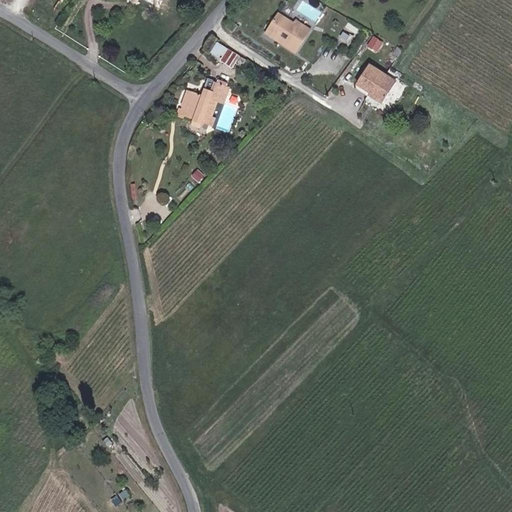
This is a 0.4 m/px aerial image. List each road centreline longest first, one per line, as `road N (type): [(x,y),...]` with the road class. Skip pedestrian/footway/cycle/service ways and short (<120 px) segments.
road 1 (unclassified): [(149,101),(125,150),(125,206),(151,394),(197,511)]
road 2 (unclassified): [(0,9),(149,101)]
road 3 (unclassified): [(233,0),(149,101)]
